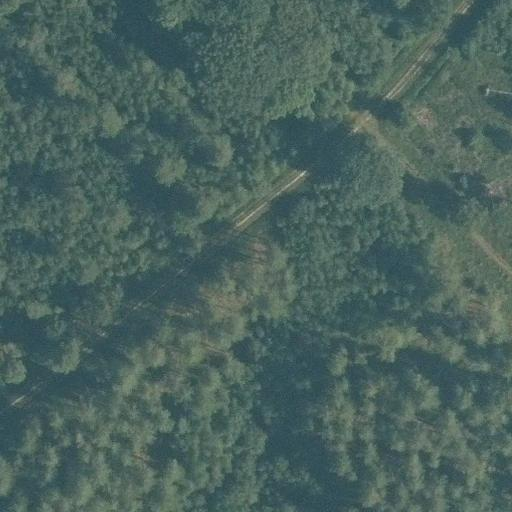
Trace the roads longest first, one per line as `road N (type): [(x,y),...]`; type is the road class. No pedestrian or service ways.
road 1 (track): [(0,405),(362,111)]
road 2 (track): [(461,0),(362,111)]
